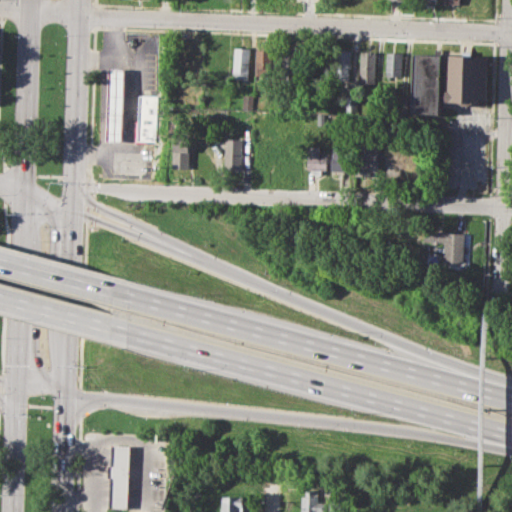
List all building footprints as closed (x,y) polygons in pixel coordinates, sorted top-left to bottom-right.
[(181,44),(198,45),(197,71),(180,70),(181,44)] [(210,46),(228,47),(226,83),(208,82),(210,46)] [(235,47),(250,47),(249,77),(234,76),(235,47)] [(257,49),(273,50),(271,75),(256,75),(257,49)] [(333,50),(351,50),(350,81),(332,80),(333,50)] [(283,51),(300,52),(298,77),(281,76),(283,51)] [(362,51),(377,51),(376,82),(361,81),(362,51)] [(388,52),(404,52),(403,76),(387,75),(388,52)] [(415,54),(488,57),(486,99),(479,98),(479,102),(446,101),(447,69),(443,69),(441,114),(413,113),(415,54)] [(108,69),(124,69),(123,139),(107,139),(108,69)] [(137,94),(156,95),(154,140),(136,140),(137,94)] [(242,94),(254,94),(254,107),(242,107),(242,94)] [(347,97),(358,97),(357,111),(346,111),(347,97)] [(252,110),(264,110),(263,120),(252,120),(252,110)] [(253,169),(254,134),(272,134),(271,169),(253,169)] [(175,137),(191,137),(190,166),(174,166),(175,137)] [(226,138),(243,138),(242,169),(226,169),(226,138)] [(357,142),(374,142),(374,148),(380,148),(379,171),(371,171),(371,178),(356,178),(357,142)] [(306,168),(307,145),(320,145),(320,150),(328,151),(327,168),(322,168),(322,174),(314,173),(314,168),(306,168)] [(333,146),(351,146),(350,170),(332,170),(333,146)] [(429,231),(465,232),(464,264),(444,263),(445,240),(429,239),(429,231)] [(111,444),(130,445),(128,508),(110,507),(111,477),(107,477),(108,464),(111,464),(111,444)] [(302,511),(303,496),(306,496),(307,488),(320,488),(319,501),(328,501),(328,511),(302,511)] [(220,511),(220,495),(246,496),(246,507),(240,507),(239,511),(220,511)]
